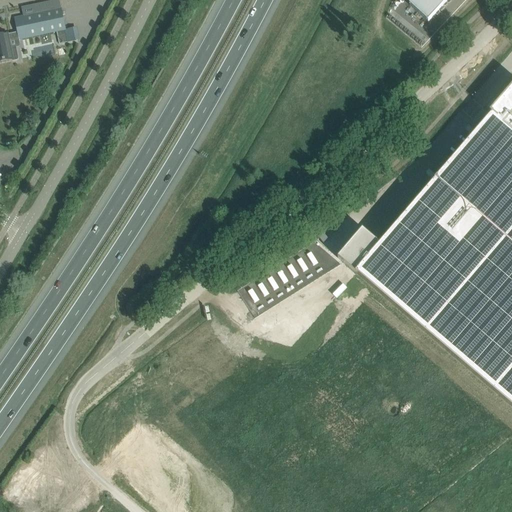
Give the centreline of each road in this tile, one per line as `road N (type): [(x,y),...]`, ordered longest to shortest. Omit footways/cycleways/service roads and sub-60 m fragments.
road 1 (unclassified): [(138,511),(71,441),(75,396),(511,10)]
road 2 (motorway): [(0,429),(175,162),(265,0)]
road 3 (motorway): [(230,0),(111,205),(0,372)]
road 4 (unclassified): [(23,231),(149,0)]
